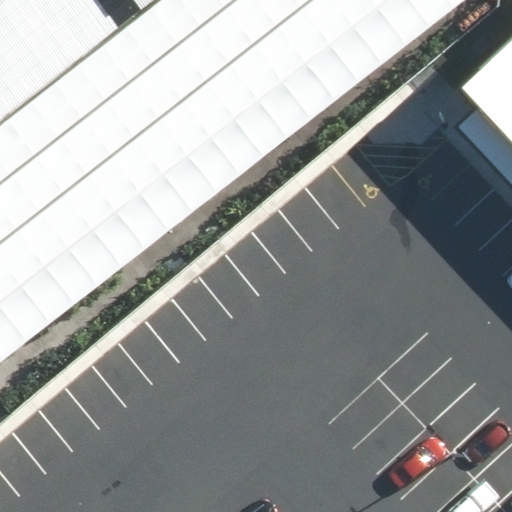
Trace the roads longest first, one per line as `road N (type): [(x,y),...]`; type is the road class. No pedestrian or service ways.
road 1 (unknown): [(359,0),(264,131),(417,245)]
road 2 (unknown): [(87,220),(260,380)]
